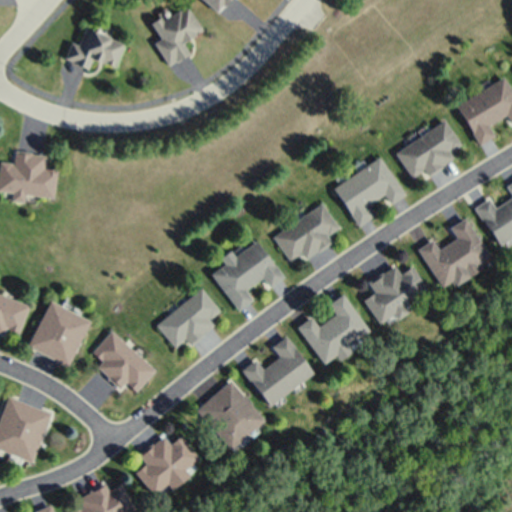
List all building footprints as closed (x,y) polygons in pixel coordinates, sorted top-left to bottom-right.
[(226,0),(203,0),(216,11),(226,0)] [(166,65),(188,53),(181,40),(200,29),(185,3),(150,23),(159,38),(153,41),(166,65)] [(121,42),(82,27),(76,44),(69,41),(62,58),(86,67),(90,57),(112,65),(121,42)] [(511,121),(511,93),(502,76),(454,103),(476,143),(491,134),(485,123),(503,113),(509,123),(511,121)] [(457,143),(442,119),(393,150),(409,176),(421,169),(424,175),(451,158),(446,150),(457,143)] [(15,152),(13,164),(0,162),(0,191),(11,193),(10,201),(24,203),(25,192),(56,196),(59,171),(43,169),(44,156),(15,152)] [(331,185),(355,225),(371,215),(364,204),(381,194),(387,203),(402,193),(378,155),(331,185)] [(472,204),(496,244),(511,234),(511,177),(501,184),(508,196),(492,206),(486,196),(472,204)] [(302,259),(331,242),(326,233),(336,227),(322,203),(271,232),(287,260),(299,253),(302,259)] [(438,286),(451,279),(453,281),(489,260),(463,215),(447,225),(454,237),(436,247),(430,237),(415,246),(438,286)] [(267,286),(281,276),(256,240),(210,271),(236,309),(251,298),(244,288),(261,277),(267,286)] [(410,265),(398,272),(391,263),(363,280),(371,292),(361,297),(377,323),(427,292),(410,265)] [(218,310),(201,287),(154,322),(172,347),(183,339),(187,344),(212,325),(207,318),(218,310)] [(295,324),(320,361),(367,330),(341,291),(325,302),(332,313),(315,324),(309,315),(295,324)] [(28,303),(0,292),(0,333),(3,334),(6,327),(17,331),(28,303)] [(67,365),(89,318),(47,299),(26,346),(67,365)] [(101,360),(96,366),(118,387),(123,381),(133,391),(153,368),(110,329),(90,351),(101,360)] [(260,367),(253,357),(240,367),(264,404),(310,373),(284,334),(269,344),(277,355),(260,367)] [(192,407),(226,449),(262,419),(228,378),(192,407)] [(0,449),(33,459),(48,408),(3,395),(0,406),(0,449)] [(186,474),(181,467),(195,458),(179,433),(166,442),(161,434),(135,452),(142,463),(133,469),(151,497),(186,474)] [(122,511),(131,507),(119,481),(105,488),(102,481),(73,495),(78,505),(68,510),(68,511),(122,511)] [(52,511),(50,502),(31,509),(32,511),(52,511)]
